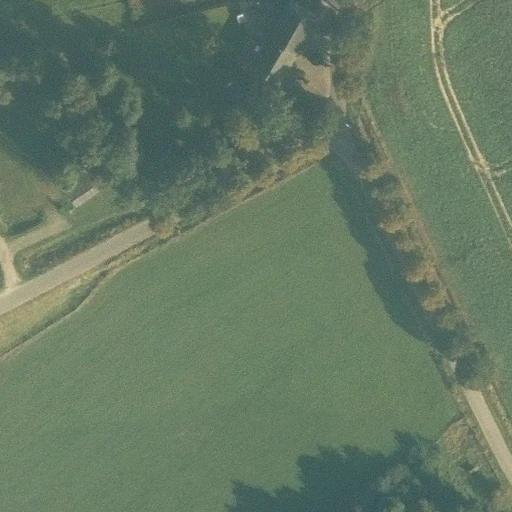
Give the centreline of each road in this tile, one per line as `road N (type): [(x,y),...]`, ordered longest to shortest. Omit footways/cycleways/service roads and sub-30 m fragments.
road 1 (unclassified): [(0,306),(340,132)]
road 2 (unclassified): [(511,468),(340,132)]
road 3 (unclassified): [(340,132),(335,0)]
